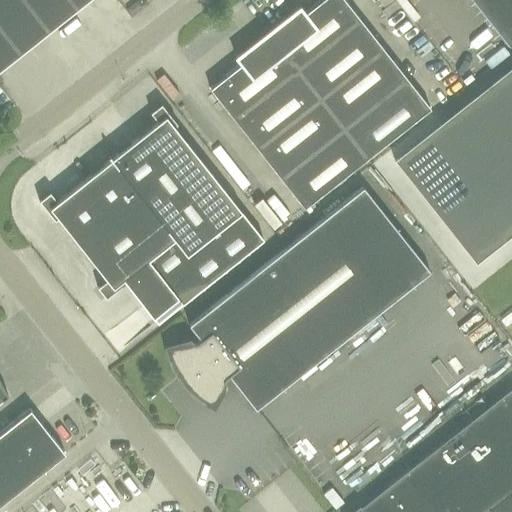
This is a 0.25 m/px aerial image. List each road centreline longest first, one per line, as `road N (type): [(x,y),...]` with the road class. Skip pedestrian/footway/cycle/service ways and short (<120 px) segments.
road 1 (unclassified): [(202,511),(0,254)]
road 2 (unclassified): [(0,162),(204,0)]
